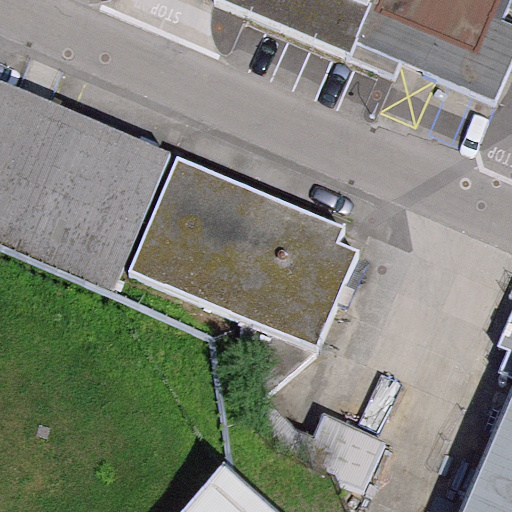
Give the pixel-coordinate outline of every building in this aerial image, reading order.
[(222,0),(464,93),(499,109),(511,77),(511,34),(498,25),(509,0),(222,0)] [(131,279),(181,164),(0,92),(0,246),(123,296),(131,279)] [(348,235),(181,164),(131,279),(242,325),(238,400),(250,415),(320,356),(360,260),(340,251),(348,235)] [(511,511),(511,325),(501,352),(511,357),(502,378),(511,382),(511,414),(470,511),(511,511)] [(343,425),(333,448),(357,457),(351,474),(378,485),(394,445),(343,425)] [(248,511),(225,490),(203,511),(248,511)]
